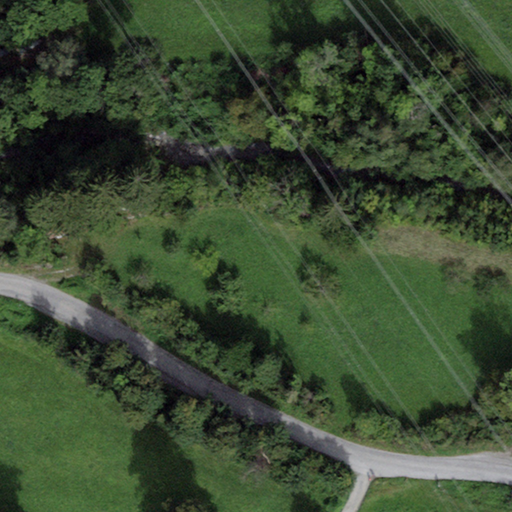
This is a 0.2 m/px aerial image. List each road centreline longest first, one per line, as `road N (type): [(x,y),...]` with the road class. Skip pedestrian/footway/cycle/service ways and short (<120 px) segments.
road 1 (unclassified): [(0,285),(88,318),(200,383),(367,462)]
road 2 (unclassified): [(367,462),(511,474)]
